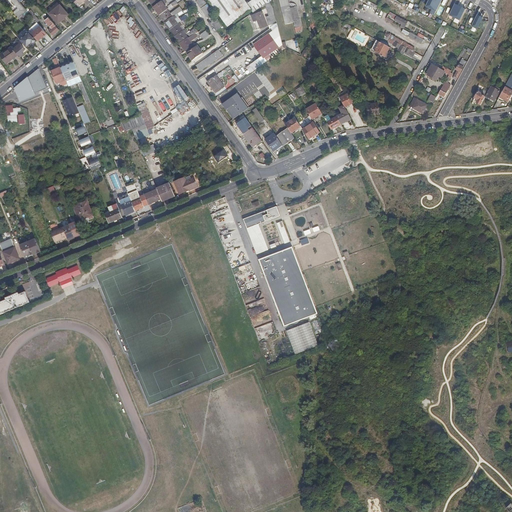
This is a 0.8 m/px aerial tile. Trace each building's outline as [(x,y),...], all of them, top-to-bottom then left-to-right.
[(27,11),(24,8),(17,0),(11,0),(20,10),(15,15),(19,19),(24,14),(27,11)] [(148,0),(185,50),(196,42),(195,40),(191,43),(187,38),(191,35),(192,35),(197,31),(194,27),(186,33),(187,35),(186,36),(177,24),(182,20),(184,23),(189,20),(185,15),(175,21),(172,17),(182,10),(180,7),(170,14),(167,9),(171,7),(169,4),(165,7),(160,0),(148,0)] [(203,0),(197,0),(207,15),(212,21),(216,18),(211,12),(212,11),(203,0)] [(266,3),(270,0),(251,0),(247,4),(244,0),(208,0),(215,9),(226,24),(229,25),(251,10),(253,12),(266,3)] [(294,23),(296,32),(303,31),(298,6),(291,8),(289,0),(280,0),(286,25),(294,23)] [(376,5),(366,0),(359,14),(370,19),(376,5)] [(429,0),(426,7),(436,12),(442,0),(429,0)] [(266,4),(269,16),(274,14),(271,2),(266,4)] [(67,15),(60,5),(50,13),(58,23),(67,15)] [(466,10),(455,5),(450,16),(460,21),(466,10)] [(124,7),(120,11),(126,16),(129,12),(124,7)] [(28,12),(37,23),(39,21),(34,15),(33,14),(31,10),(28,12)] [(262,11),(252,15),(254,21),(258,19),(261,28),(268,25),(262,11)] [(270,28),(277,23),(274,14),(269,16),(266,17),(270,28)] [(407,22),(397,16),(395,19),(394,21),(401,24),(400,26),(404,28),(407,22)] [(483,18),(478,16),(472,27),(477,30),(483,18)] [(55,26),(48,18),(45,21),(49,26),(51,28),(48,31),(53,36),(59,30),(55,26)] [(216,18),(212,21),(210,23),(215,31),(222,26),(218,22),(216,18)] [(38,41),(46,34),(40,26),(31,33),(37,40),(38,41)] [(133,33),(138,36),(141,31),(133,26),(131,29),(134,31),(133,33)] [(281,45),(283,44),(278,27),(270,33),(277,44),(281,45)] [(204,40),(210,35),(206,30),(200,35),(204,40)] [(24,35),(31,43),(32,44),(37,40),(31,33),(29,31),(24,35)] [(385,36),(411,50),(413,47),(387,32),(385,36)] [(422,44),(424,39),(410,32),(408,36),(422,44)] [(269,34),(262,39),(254,45),(263,58),(279,48),(276,44),(269,34)] [(19,39),(26,47),(31,43),(24,35),(19,39)] [(397,51),(403,54),(404,51),(413,56),(415,52),(411,50),(385,36),(384,38),(388,40),(387,42),(393,45),(393,46),(398,48),(397,51)] [(292,57),(302,54),(297,40),(287,44),(292,57)] [(371,49),(385,56),(390,47),(380,41),(380,42),(376,40),(371,49)] [(18,55),(20,58),(23,55),(22,52),(25,50),(20,44),(19,45),(18,44),(15,46),(16,47),(13,49),(17,54),(18,55)] [(201,54),(196,46),(186,53),(191,61),(201,54)] [(7,50),(13,59),(18,55),(17,54),(13,49),(12,47),(7,50)] [(0,55),(6,64),(13,59),(7,50),(0,54),(0,55)] [(213,53),(194,66),(198,72),(217,59),(213,53)] [(457,78),(466,61),(461,59),(456,69),(457,70),(454,76),(457,78)] [(73,63),(60,68),(67,84),(68,87),(78,82),(78,83),(81,81),(73,63)] [(441,77),(444,73),(432,65),(426,74),(436,81),(439,76),(441,77)] [(67,84),(60,68),(51,72),(55,82),(55,83),(56,85),(59,83),(60,84),(61,84),(62,86),(67,84)] [(173,75),(168,69),(163,72),(168,78),(173,75)] [(222,73),(220,72),(207,81),(215,92),(224,86),(217,77),(222,73)] [(511,94),(511,74),(499,98),(508,102),(511,94)] [(174,78),(167,81),(170,88),(177,85),(174,78)] [(497,84),(493,82),(486,96),(494,100),(499,91),(494,88),(497,84)] [(179,85),(174,90),(184,101),(189,97),(179,85)] [(294,90),(298,96),(305,92),(301,86),(294,90)] [(438,93),(439,94),(444,97),(448,90),(447,89),(444,87),(442,91),(440,90),(438,93)] [(284,89),(277,94),(280,98),(287,93),(284,89)] [(330,91),(324,94),(327,99),(332,96),(333,99),(338,96),(338,95),(335,90),(331,92),(330,91)] [(473,101),(481,105),(485,97),(481,95),(481,93),(478,91),(473,101)] [(280,98),(277,94),(269,99),(272,103),(280,98)] [(344,107),(354,102),(350,94),(346,95),(340,99),(340,100),(344,107)] [(329,102),(330,105),(340,100),(340,99),(339,97),(329,102)] [(413,107),(413,108),(422,113),(423,114),(428,104),(415,97),(410,105),(413,107)] [(62,102),(69,118),(79,113),(72,98),(62,102)] [(166,108),(172,106),(168,98),(162,101),(166,108)] [(145,103),(138,106),(148,130),(154,126),(145,103)] [(233,104),(232,103),(225,109),(226,111),(227,110),(230,114),(229,114),(230,116),(238,111),(237,109),(238,109),(239,104),(234,103),(233,104)] [(379,114),(377,103),(366,105),(368,116),(379,114)] [(322,113),(316,104),(306,109),(312,119),(322,113)] [(6,115),(18,114),(17,111),(20,111),(20,107),(13,108),(12,105),(5,106),(6,113),(6,115)] [(264,120),(256,109),(253,111),(261,122),(264,120)] [(363,119),(357,109),(353,111),(359,122),(363,119)] [(341,124),(351,119),(346,111),(337,116),(341,124)] [(148,131),(141,114),(128,120),(132,129),(134,133),(141,130),(144,137),(149,135),(148,131)] [(331,129),(341,124),(337,116),(331,120),(328,115),(324,117),(331,129)] [(287,128),(291,133),(300,126),(295,118),(285,124),(287,128)] [(128,120),(121,123),(122,125),(124,130),(125,132),(132,129),(128,120)] [(309,139),(320,132),(314,122),(303,130),(309,139)] [(81,136),(87,133),(84,127),(81,129),(78,130),(81,135),(81,136)] [(253,147),(262,141),(252,128),(243,134),(253,147)] [(283,146),(294,138),(291,133),(287,128),(275,136),(282,145),(283,146)] [(141,130),(134,133),(137,140),(144,137),(141,130)] [(273,151),(282,145),(275,136),(274,134),(266,140),(273,151)] [(89,138),(80,142),(82,147),(91,143),(89,138)] [(93,148),(84,152),(87,158),(96,154),(93,148)] [(98,158),(89,162),(91,168),(100,164),(98,158)] [(186,182),(184,178),(175,181),(180,194),(198,187),(195,178),(192,179),(186,182)] [(175,196),(170,184),(157,189),(158,190),(162,200),(162,201),(175,196)] [(158,190),(145,196),(149,205),(162,200),(158,190)] [(141,200),(144,207),(149,205),(145,196),(144,195),(140,196),(141,200)] [(133,203),(136,211),(144,208),(144,207),(141,200),(133,203)] [(83,203),(91,219),(94,218),(87,201),(83,203)] [(133,203),(131,201),(125,203),(125,202),(121,204),(123,209),(124,209),(127,215),(136,211),(133,203)] [(89,220),(91,219),(83,203),(73,207),(80,221),(80,222),(81,223),(82,223),(83,223),(84,222),(85,221),(85,220),(85,219),(88,218),(89,220)] [(108,207),(110,212),(119,208),(117,204),(112,206),(108,207)] [(278,217),(274,207),(243,219),(257,254),(268,250),(258,224),(261,223),(260,221),(264,219),(265,222),(278,217)] [(105,214),(109,224),(123,218),(119,208),(110,212),(105,214)] [(234,220),(230,208),(213,213),(216,227),(231,222),(230,221),(234,220)] [(293,221),(300,229),(308,222),(301,214),(293,221)] [(277,223),(285,243),(290,241),(282,221),(277,223)] [(68,238),(69,240),(75,238),(75,237),(81,235),(75,223),(69,225),(70,226),(64,228),(68,238)] [(63,228),(51,233),(53,238),(55,242),(59,240),(59,239),(61,238),(62,239),(62,240),(68,238),(64,228),(63,228)] [(237,243),(235,240),(241,238),(237,229),(221,235),(224,244),(231,241),(232,245),(237,243)] [(41,251),(36,239),(28,243),(33,254),(41,251)] [(33,254),(28,243),(20,246),(25,257),(28,256),(29,257),(33,255),(33,254)] [(318,313),(292,246),(292,247),(259,260),(259,259),(259,260),(260,260),(282,318),(308,308),(311,316),(318,313)] [(20,259),(15,247),(11,249),(3,252),(8,264),(20,259)] [(64,282),(64,281),(62,277),(72,273),(74,277),(74,278),(85,273),(81,264),(71,268),(70,266),(59,271),(60,273),(49,277),(53,287),(64,282)] [(62,277),(64,281),(74,277),(72,273),(62,277)] [(23,293),(22,291),(16,294),(9,296),(10,298),(0,302),(0,314),(33,300),(29,290),(23,293)] [(282,318),(285,326),(311,316),(308,308),(282,318)] [(318,320),(312,322),(317,333),(322,330),(318,320)] [(287,331),(296,354),(318,345),(309,322),(287,331)]
